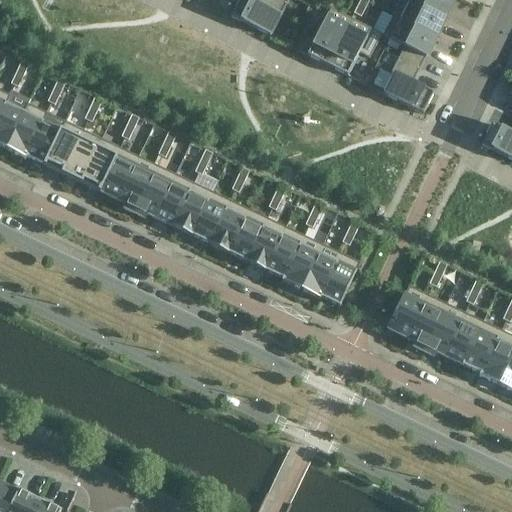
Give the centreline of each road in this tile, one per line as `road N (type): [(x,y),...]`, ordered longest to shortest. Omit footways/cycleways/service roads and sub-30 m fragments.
road 1 (residential): [(511,431),(0,186)]
road 2 (secondary): [(511,475),(0,230)]
road 3 (secondary): [(0,291),(461,511)]
road 4 (residential): [(511,9),(457,122)]
road 5 (residential): [(109,488),(0,435)]
